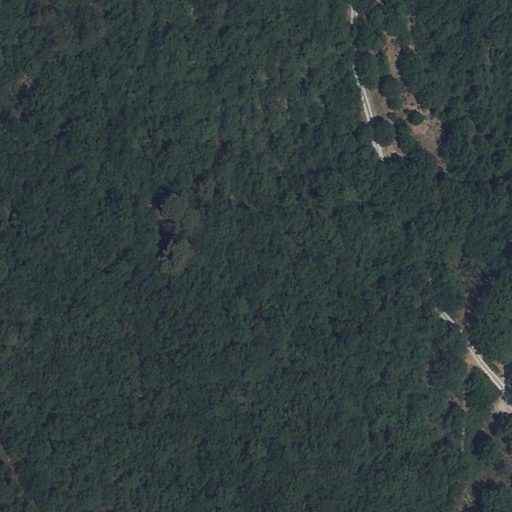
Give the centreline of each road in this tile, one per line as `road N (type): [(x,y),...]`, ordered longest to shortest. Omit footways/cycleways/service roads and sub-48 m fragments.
road 1 (track): [(511,401),(419,276),(391,185)]
road 2 (track): [(475,347),(450,511)]
